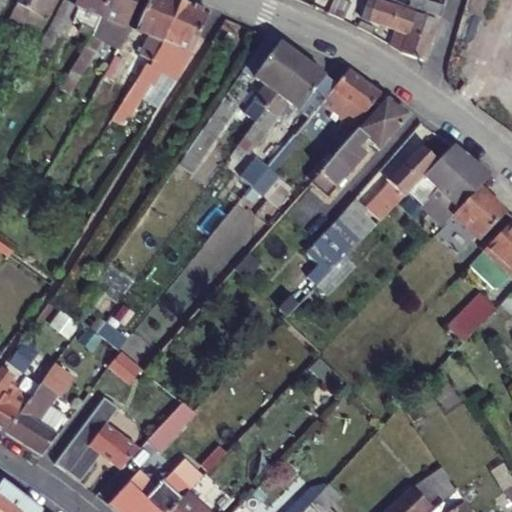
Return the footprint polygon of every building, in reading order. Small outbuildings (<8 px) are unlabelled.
[(16,0),(7,18),(13,21),(37,33),(55,0),(16,0)] [(85,30),(93,34),(106,0),(75,0),(74,5),(78,7),(92,12),(86,27),(85,30)] [(91,37),(103,42),(116,47),(136,0),(106,0),(93,34),(91,37)] [(148,35),(161,40),(178,0),(146,0),(134,29),(148,35)] [(136,80),(168,93),(191,53),(208,11),(179,0),(178,0),(161,40),(137,79),(136,80)] [(423,60),(437,22),(376,0),(369,0),(363,18),(395,28),(390,45),(401,51),(423,60)] [(424,1),(421,11),(439,17),(443,7),(424,1)] [(92,12),(78,7),(72,22),(86,27),(92,12)] [(31,45),(37,33),(13,21),(6,32),(31,45)] [(222,24),(210,42),(225,52),(236,32),(222,24)] [(137,79),(161,40),(148,35),(137,54),(134,53),(124,70),(137,79)] [(242,70),(254,77),(279,42),(266,36),(242,70)] [(70,96),(103,42),(91,37),(58,90),(70,96)] [(266,86),(277,94),(303,59),(279,42),(254,77),(266,86)] [(122,62),(113,56),(103,74),(96,85),(105,90),(122,62)] [(337,83),(303,59),(277,94),(287,102),(309,117),(320,103),(337,83)] [(320,103),(331,113),(350,129),(378,96),(347,70),(337,83),(320,103)] [(257,121),(277,94),(266,86),(250,109),(255,113),(252,117),(257,121)] [(255,145),(287,102),(277,94),(257,121),(244,137),(255,145)] [(385,97),(383,100),(309,184),(326,199),(366,153),(359,147),(365,140),(377,149),(408,113),(385,97)] [(279,154),(290,162),(331,113),(320,103),(309,117),(279,154)] [(371,212),(363,221),(347,208),(338,219),(339,219),(362,239),(407,191),(437,159),(420,145),(387,181),(390,184),(368,209),(371,212)] [(453,214),(479,187),(489,176),(451,145),(437,159),(407,191),(443,225),(453,214)] [(479,187),(453,214),(481,241),(507,212),(479,187)] [(330,273),(362,239),(339,219),(308,253),(330,273)] [(511,274),(511,272),(511,222),(485,250),(511,274)] [(261,289),(276,273),(252,249),(237,267),(261,289)] [(418,251),(365,306),(373,312),(426,258),(418,251)] [(511,314),(511,313),(511,289),(500,302),(511,314)] [(478,324),(495,307),(487,299),(470,316),(478,324)] [(130,381),(138,366),(117,354),(108,369),(130,381)] [(0,427),(6,432),(32,396),(8,381),(13,374),(0,365),(0,427)] [(41,417),(60,392),(43,379),(32,396),(6,432),(42,452),(59,431),(41,417)] [(119,405),(104,394),(55,460),(73,470),(81,477),(103,451),(120,466),(139,446),(107,421),(119,405)] [(161,453),(199,414),(197,411),(184,401),(146,439),(161,453)] [(426,499),(438,487),(446,499),(458,488),(443,465),(408,485),(385,507),(380,511),(416,511),(428,501),(426,499)] [(145,497),(128,483),(127,482),(108,502),(118,511),(165,511),(185,492),(191,485),(172,468),(156,485),(145,497)] [(156,485),(139,470),(128,483),(145,497),(156,485)] [(40,511),(43,509),(1,478),(0,479),(0,506),(4,510),(6,511),(40,511)] [(473,511),(458,488),(446,499),(429,511),(473,511)] [(207,511),(185,492),(165,511),(207,511)] [(296,494),(278,511),(294,511),(304,502),(296,494)] [(316,511),(306,503),(297,511),(316,511)]
